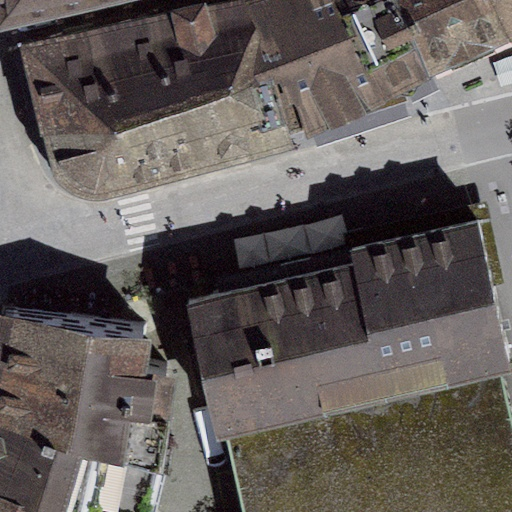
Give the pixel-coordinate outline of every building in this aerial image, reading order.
[(0,0),(3,10),(46,0),(0,0)] [(269,65),(246,0),(229,0),(216,4),(29,39),(49,122),(269,65)] [(246,0),(269,65),(49,122),(57,150),(60,158),(64,165),(75,176),(84,179),(93,181),(118,177),(288,133),(389,94),(385,84),(430,63),(405,0),(246,0)] [(405,0),(430,63),(511,25),(511,24),(500,0),(405,0)] [(511,0),(500,0),(511,24),(511,0)] [(228,288),(191,297),(218,415),(226,413),(248,511),(511,511),(511,417),(498,354),(511,352),(480,215),(377,238),(353,243),(357,260),(228,288)] [(0,328),(0,408),(95,438),(121,451),(155,458),(167,361),(139,354),(146,320),(71,310),(71,314),(5,303),(0,328)] [(156,511),(168,461),(155,458),(121,451),(95,438),(0,408),(0,482),(87,509),(99,511),(156,511)] [(85,511),(87,509),(0,482),(0,511),(85,511)]
